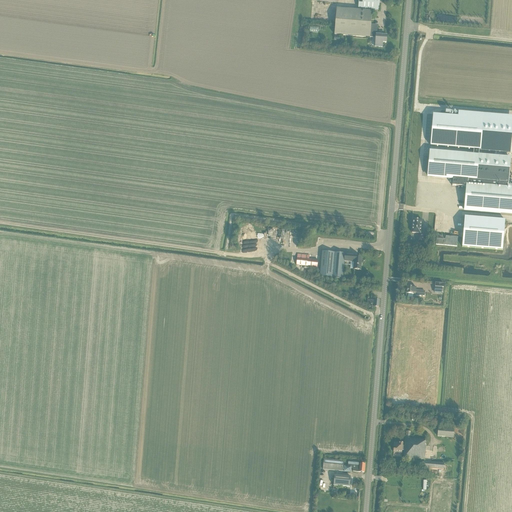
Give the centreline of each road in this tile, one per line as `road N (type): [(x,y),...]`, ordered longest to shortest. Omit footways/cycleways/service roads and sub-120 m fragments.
road 1 (unclassified): [(366,511),(409,0)]
road 2 (track): [(0,51),(169,73),(190,84),(398,123)]
road 3 (track): [(511,41),(430,32),(415,107),(429,108),(422,208),(391,206)]
road 4 (track): [(295,250),(224,253),(0,221)]
